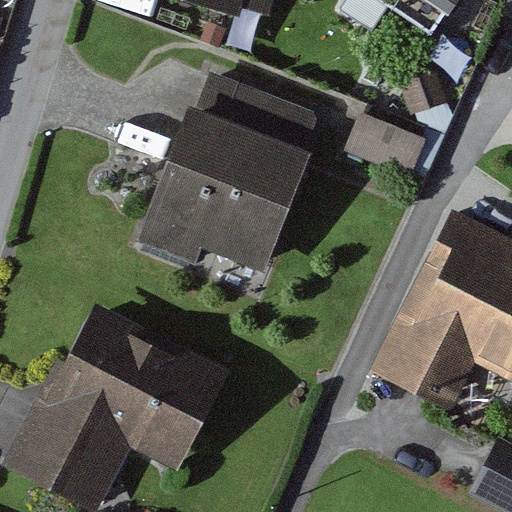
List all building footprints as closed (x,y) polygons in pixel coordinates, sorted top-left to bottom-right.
[(177,0),(237,18),(241,6),(275,16),(279,0),(177,0)] [(424,0),(447,16),(459,0),(424,0)] [(331,116),(216,69),(145,242),(259,289),(331,116)] [(365,88),(350,132),(414,153),(428,108),(365,88)] [(511,245),(462,220),(384,375),(464,415),(486,371),(511,384),(511,245)] [(231,379),(101,306),(14,462),(99,509),(123,466),(169,492),(231,379)] [(511,438),(482,495),(511,511),(511,438)]
